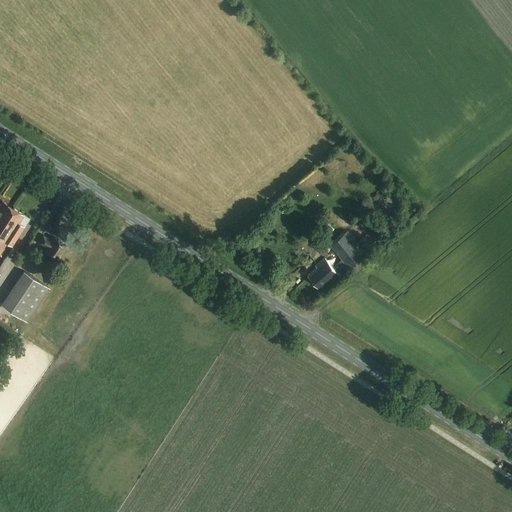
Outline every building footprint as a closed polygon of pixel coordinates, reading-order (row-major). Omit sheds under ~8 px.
[(12,246),(25,226),(19,222),(24,214),(2,200),(0,203),(0,252),(6,243),(12,246)] [(324,239),(317,230),(310,235),(317,244),(324,239)] [(366,255),(347,231),(330,244),(342,260),(334,267),(325,256),(316,264),(318,266),(308,274),(319,286),(321,285),(325,289),(341,275),(338,272),(346,265),(348,268),(366,255)] [(52,240),(43,235),(40,241),(49,247),(46,251),(57,258),(66,243),(54,236),(52,240)] [(50,288),(23,270),(1,304),(27,322),(50,288)]
